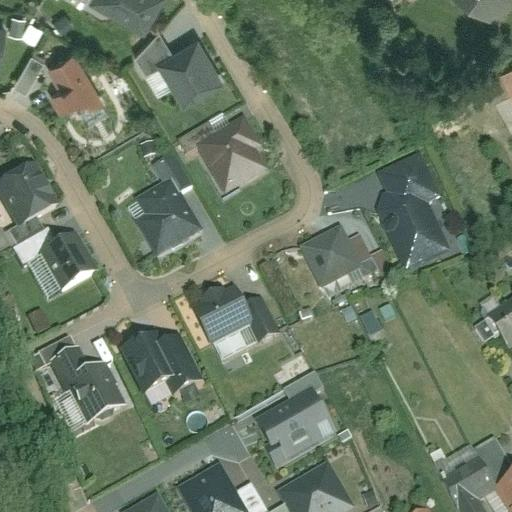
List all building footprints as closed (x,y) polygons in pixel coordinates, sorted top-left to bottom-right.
[(142,33),(162,0),(88,0),(114,16),(142,33)] [(511,0),(462,0),(498,22),(511,0)] [(53,20),(61,31),(72,23),(64,12),(53,20)] [(20,35),(34,43),(43,27),(29,20),(20,35)] [(156,59),(172,50),(159,28),(135,54),(144,71),(158,63),(156,59)] [(158,63),(183,106),(224,83),(197,36),(172,50),(156,59),(158,63)] [(76,117),(104,100),(74,49),(46,65),(58,86),(47,93),(61,119),(73,112),(76,117)] [(12,83),(24,90),(42,60),(30,53),(12,83)] [(511,91),(511,64),(502,69),(511,91)] [(198,146),(231,127),(224,114),(178,140),(185,153),(198,146)] [(198,146),(226,195),(269,172),(257,150),(262,147),(246,119),(231,127),(198,146)] [(142,146),(146,159),(164,154),(160,141),(142,146)] [(174,179),(181,192),(192,186),(175,155),(153,167),(163,185),(174,179)] [(378,211),(405,270),(449,249),(429,205),(441,200),(420,155),(378,175),(388,196),(378,211)] [(0,183),(0,200),(17,230),(36,219),(58,207),(34,164),(0,183)] [(157,257),(203,231),(181,192),(174,179),(163,185),(136,200),(146,218),(137,223),(157,257)] [(15,248),(43,232),(36,219),(17,230),(8,235),(15,248)] [(320,288),(361,267),(360,264),(349,241),(341,226),(300,246),(320,288)] [(37,256),(55,246),(47,230),(43,232),(15,248),(10,250),(19,266),(37,256)] [(59,294),(96,273),(75,235),(55,246),(37,256),(59,294)] [(349,241),(360,264),(373,258),(361,235),(349,241)] [(211,346),(254,323),(245,306),(235,287),(192,310),(211,346)] [(262,297),(245,306),(254,323),(263,341),(281,332),(262,297)] [(496,335),(508,353),(511,349),(511,301),(485,319),(487,321),(496,335)] [(37,336),(51,329),(41,310),(28,317),(37,336)] [(371,314),(361,318),(369,338),(379,334),(371,314)] [(496,335),(487,321),(475,329),(484,343),(496,335)] [(173,398),(203,383),(179,335),(163,343),(158,333),(119,353),(142,397),(166,385),(173,398)] [(50,364),(77,350),(72,339),(38,355),(44,367),(50,364)] [(65,384),(88,372),(77,350),(50,364),(60,386),(65,384)] [(87,428),(125,409),(103,364),(88,372),(65,384),(87,428)] [(283,393),(289,404),(312,390),(322,383),(316,373),(283,393)] [(283,466),(338,432),(312,390),(289,404),(257,424),(283,466)] [(480,458),(498,488),(511,479),(511,464),(496,439),(476,451),(480,458)] [(485,511),(479,500),(498,488),(480,458),(439,483),(457,511),(485,511)] [(285,502),(291,511),(344,511),(354,506),(328,462),(279,491),(285,502)] [(192,511),(247,511),(236,494),(219,465),(178,489),(192,511)] [(507,511),(511,511),(511,479),(498,488),(494,490),(507,511)] [(268,511),(252,484),(236,494),(247,511),(268,511)] [(169,511),(160,494),(127,511),(169,511)] [(291,511),(285,502),(269,511),(291,511)]
